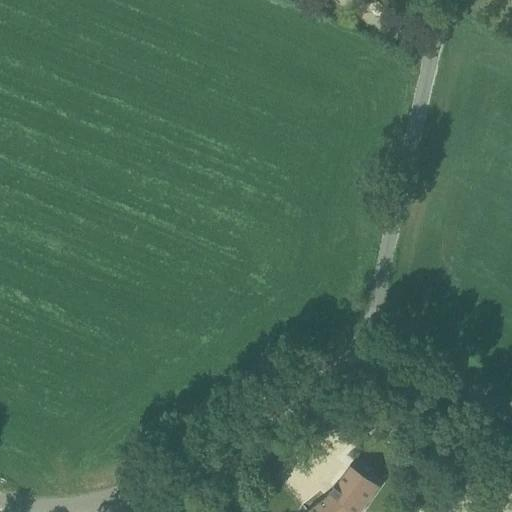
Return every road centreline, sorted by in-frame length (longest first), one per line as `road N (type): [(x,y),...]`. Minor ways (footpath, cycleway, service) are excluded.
road 1 (unclassified): [(0,503),(56,510),(111,498),(300,388),(362,376)]
road 2 (unclassified): [(362,376),(439,0)]
road 3 (unclassified): [(511,415),(431,380),(362,376)]
